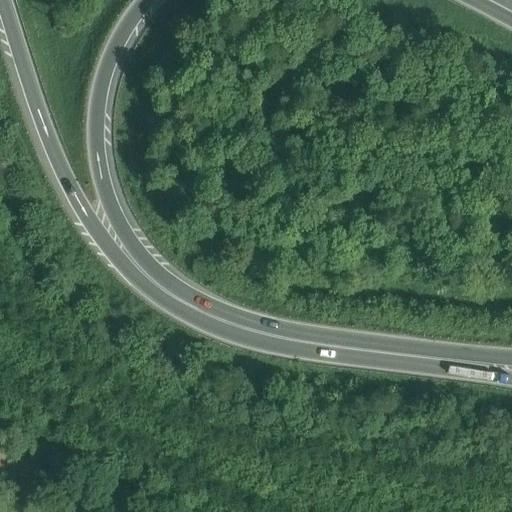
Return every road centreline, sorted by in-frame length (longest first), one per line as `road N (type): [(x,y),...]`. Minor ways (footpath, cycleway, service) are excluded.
road 1 (motorway): [(4,0),(46,140),(75,198),(167,298),(250,338),(511,379)]
road 2 (motorway): [(511,359),(369,344),(241,318),(189,294),(150,261),(108,189),(100,115),(113,60),(153,0)]
